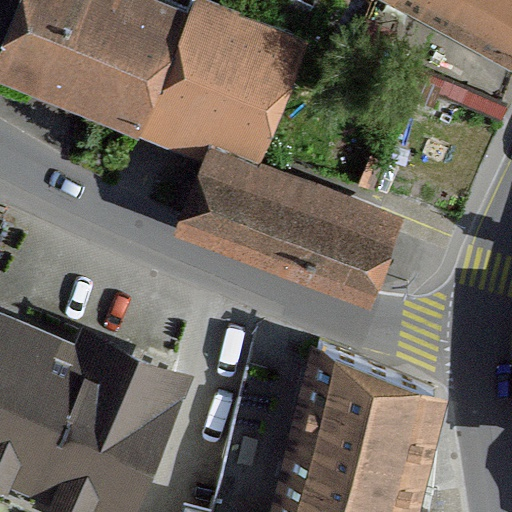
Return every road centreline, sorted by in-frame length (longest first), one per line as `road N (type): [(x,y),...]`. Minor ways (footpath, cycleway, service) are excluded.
road 1 (primary): [(482,354),(412,335),(178,240),(0,154)]
road 2 (primary): [(508,511),(482,354)]
road 3 (primary): [(482,354),(487,303),(511,228)]
